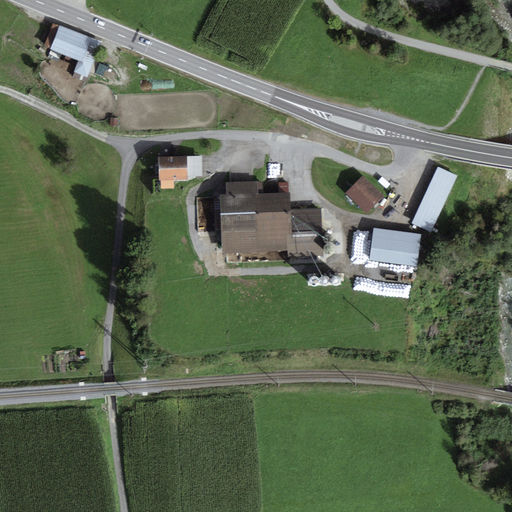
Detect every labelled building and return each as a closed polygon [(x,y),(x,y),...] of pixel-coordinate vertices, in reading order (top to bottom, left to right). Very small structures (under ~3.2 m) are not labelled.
[(100,43),(62,28),(52,51),(80,62),(76,72),(86,76),(100,43)] [(187,157),(160,158),(161,179),(187,178),(187,157)] [(370,172),(351,190),(371,211),(390,193),(370,172)] [(438,175),(418,220),(436,228),(456,183),(438,175)] [(234,191),(227,191),(230,263),(325,259),(323,205),(299,207),(298,188),(265,190),(265,177),(233,178),(234,191)] [(176,185),(162,186),(163,193),(177,191),(176,185)] [(429,229),(381,223),(377,254),(425,260),(429,229)]
